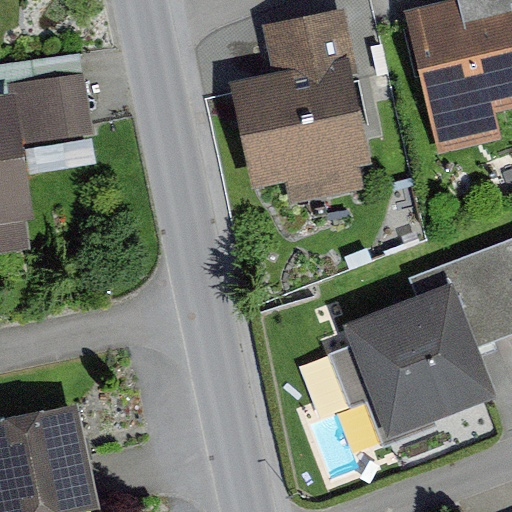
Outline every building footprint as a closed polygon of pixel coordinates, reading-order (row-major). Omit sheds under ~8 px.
[(511,19),(504,0),(445,0),(404,17),(452,134),(511,109),(511,19)] [(336,43),(233,85),(281,202),(384,159),(336,43)] [(90,74),(32,83),(41,139),(99,130),(90,74)] [(9,97),(0,98),(0,211),(26,208),(9,97)] [(452,279),(342,324),(390,439),(500,394),(452,279)] [(71,406),(0,417),(0,511),(33,511),(86,504),(71,406)]
